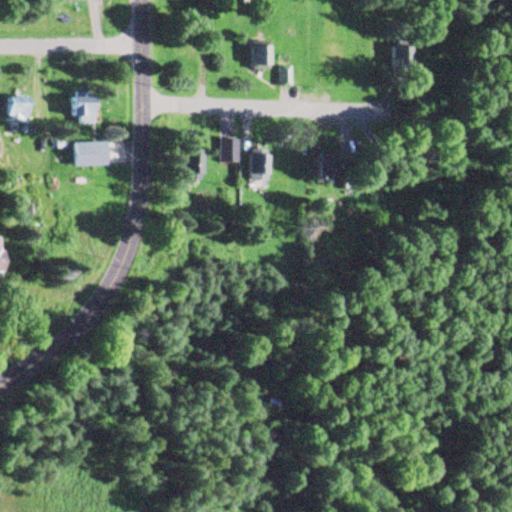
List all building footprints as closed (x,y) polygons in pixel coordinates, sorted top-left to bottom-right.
[(338,46),(318,46),(318,69),(338,70),(338,46)] [(262,47),(242,47),(242,67),(262,67),(262,47)] [(388,64),(404,65),(404,48),(388,48),(388,64)] [(69,125),(84,125),(84,94),(61,94),(61,118),(69,118),(69,125)] [(0,99),(0,119),(20,120),(20,100),(0,99)] [(212,176),(231,176),(231,140),(212,140),(212,176)] [(95,167),(95,143),(67,143),(67,167),(95,167)] [(418,152),(396,152),(396,168),(418,168),(418,152)] [(241,182),(260,181),(260,155),(241,156),(241,182)] [(193,156),(172,156),(172,179),(193,179),(193,156)] [(310,179),(332,179),(332,159),(310,159),(310,179)]
